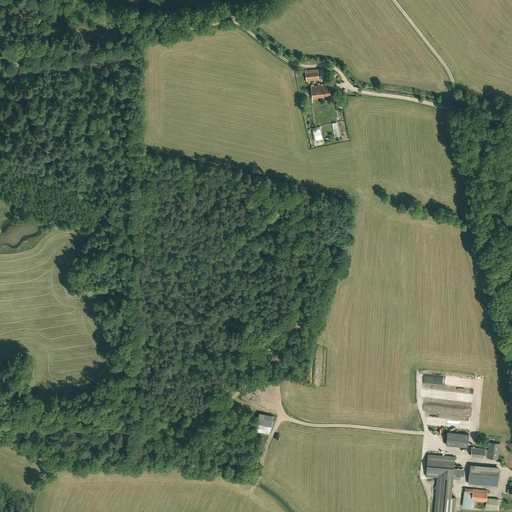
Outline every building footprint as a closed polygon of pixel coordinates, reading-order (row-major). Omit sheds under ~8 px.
[(306,70),(307,80),(319,79),(318,69),(306,70)] [(329,84),(311,87),(313,99),(331,97),(329,84)] [(321,129),(314,131),(316,141),(323,139),(321,129)] [(446,445),(468,447),(469,434),(447,431),(446,445)] [(489,442),(487,458),(498,459),(500,443),(489,442)] [(471,456),(485,458),(486,448),(472,447),(471,456)] [(451,497),(453,478),(453,475),(464,475),(465,469),(454,468),(455,456),(428,454),(426,476),(438,477),(436,496),(434,511),(454,511),(456,497),(451,497)] [(499,470),(470,468),(468,484),(498,486),(499,470)] [(488,490),(474,488),(465,488),(465,492),(464,492),(463,507),(474,508),(475,501),(486,502),(488,490)] [(499,499),(487,498),(486,508),(498,509),(499,499)]
